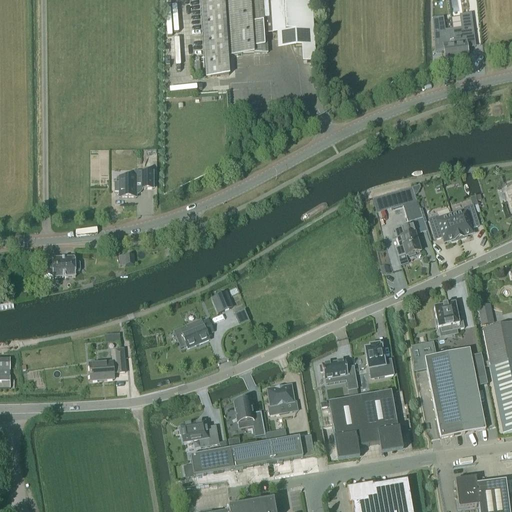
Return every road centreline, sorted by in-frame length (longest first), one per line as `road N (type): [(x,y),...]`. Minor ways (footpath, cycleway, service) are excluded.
road 1 (secondary): [(0,244),(159,223),(407,104),(511,76)]
road 2 (tertiary): [(387,302),(189,388),(137,402),(0,409)]
road 3 (unclassified): [(312,479),(511,449)]
road 4 (tertiary): [(387,302),(511,246)]
